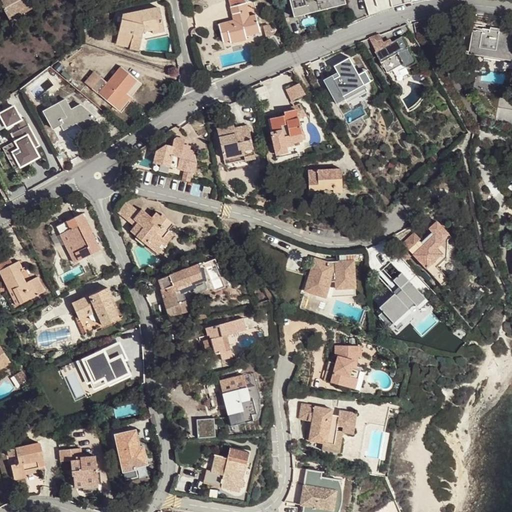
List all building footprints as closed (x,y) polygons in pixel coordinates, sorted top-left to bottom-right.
[(31,4),(28,0),(0,0),(2,3),(0,4),(9,20),(17,15),(16,12),(31,4)] [(290,0),(294,15),(344,3),(343,0),(290,0)] [(408,1),(407,0),(365,0),(370,13),(408,1)] [(230,6),(233,20),(218,24),(222,41),(229,40),(230,43),(247,38),(246,36),(245,31),(259,28),(256,14),(249,16),(245,3),(230,6)] [(16,12),(17,15),(19,17),(34,9),(31,4),(16,12)] [(165,31),(160,7),(123,14),(116,44),(130,47),(129,49),(138,51),(143,31),(144,28),(151,27),(152,29),(153,34),(165,31)] [(266,38),(275,32),(268,24),(263,26),(266,38)] [(477,55),(511,60),(511,30),(505,30),(505,32),(480,28),(481,25),(474,24),(473,31),(475,31),(473,45),(479,46),(477,55)] [(369,38),(376,51),(385,45),(379,34),(369,38)] [(376,51),(375,51),(387,72),(404,63),(406,68),(417,62),(402,36),(385,45),(376,51)] [(332,75),(323,80),(336,103),(345,99),(343,96),(364,85),(370,81),(364,71),(358,74),(349,57),(333,65),(337,72),(339,76),(334,79),(332,75)] [(115,107),(127,93),(137,80),(121,66),(107,82),(101,77),(92,88),(115,107)] [(85,82),(92,88),(101,77),(94,71),(85,82)] [(286,90),(291,102),(305,94),(299,83),(286,90)] [(343,96),(345,99),(365,88),(364,85),(343,96)] [(131,97),(127,93),(115,107),(119,111),(131,97)] [(89,133),(100,120),(80,103),(71,108),(66,99),(43,110),(53,129),(60,125),(63,129),(76,122),(89,133)] [(14,103),(0,110),(0,115),(5,126),(21,118),(14,103)] [(294,109),(296,118),(298,118),(306,116),(301,104),(293,106),(294,109)] [(270,132),(274,149),(287,147),(293,145),(293,143),(306,140),(304,132),(301,132),(298,118),(296,118),(294,109),(284,112),(285,115),(269,118),(272,131),(270,132)] [(16,140),(4,146),(14,168),(40,157),(35,146),(40,144),(28,116),(9,125),(16,140)] [(234,125),(217,129),(225,164),(255,158),(248,125),(240,127),(241,132),(236,133),(235,128),(234,125)] [(156,154),(153,163),(184,170),(191,171),(194,172),(196,163),(193,151),(189,149),(182,148),(183,144),(184,139),(176,137),(174,139),(173,146),(165,145),(156,151),(156,154)] [(287,147),(274,149),(275,155),(288,152),(287,147)] [(63,169),(67,167),(60,153),(56,156),(63,169)] [(341,169),(308,170),(309,190),(333,189),(333,192),(342,191),(341,169)] [(191,171),(184,170),(181,179),(189,181),(191,171)] [(134,225),(137,222),(133,219),(140,211),(127,200),(117,211),(134,225)] [(134,225),(130,231),(136,236),(139,233),(147,240),(145,243),(154,251),(164,239),(167,242),(174,234),(168,229),(173,223),(162,214),(160,216),(156,212),(152,217),(142,209),(140,211),(133,219),(137,222),(134,225)] [(83,213),(56,227),(74,263),(101,249),(83,213)] [(435,223),(429,228),(434,234),(420,248),(415,243),(420,239),(414,233),(403,243),(442,285),(448,278),(437,267),(446,259),(440,252),(446,246),(441,241),(447,235),(435,223)] [(136,236),(145,243),(147,240),(139,233),(136,236)] [(164,239),(154,251),(158,254),(167,242),(164,239)] [(0,260),(0,269),(12,264),(8,256),(0,260)] [(326,262),(314,258),(305,290),(319,295),(321,291),(355,289),(353,260),(339,261),(339,265),(329,265),(328,261),(326,262)] [(12,264),(0,269),(0,272),(7,286),(15,281),(18,286),(13,289),(21,303),(45,291),(37,276),(25,282),(19,270),(22,269),(18,261),(12,264)] [(199,263),(157,280),(161,290),(169,316),(190,310),(187,300),(183,291),(189,289),(188,286),(203,280),(199,263)] [(388,293),(382,294),(383,316),(390,316),(411,315),(417,309),(427,299),(408,278),(399,286),(394,287),(395,290),(395,293),(388,293)] [(188,286),(189,289),(204,284),(203,280),(188,286)] [(15,281),(7,286),(16,305),(21,303),(13,289),(18,286),(15,281)] [(80,319),(86,333),(120,317),(115,308),(110,298),(112,297),(108,287),(89,296),(88,295),(72,302),(80,319)] [(430,302),(427,299),(417,309),(420,312),(430,302)] [(204,309),(197,312),(199,319),(207,317),(204,309)] [(243,318),(206,328),(208,335),(210,335),(212,334),(213,338),(211,339),(203,341),(208,358),(215,356),(215,354),(220,353),(221,359),(232,356),(230,349),(225,350),(222,339),(221,335),(246,329),(243,318)] [(83,335),(86,333),(80,319),(76,321),(83,335)] [(118,343),(86,358),(90,366),(86,368),(92,380),(100,376),(109,372),(113,379),(131,371),(118,343)] [(357,346),(335,345),(335,355),(338,355),(335,363),(339,364),(338,368),(334,367),(331,381),(360,389),(364,370),(360,368),(361,365),(356,364),(357,359),(357,355),(357,346)] [(0,367),(10,361),(0,346),(0,367)] [(90,366),(86,358),(82,360),(86,368),(90,366)] [(24,379),(17,369),(11,372),(18,382),(24,379)] [(109,372),(100,376),(103,384),(113,379),(109,372)] [(227,410),(231,425),(253,420),(251,413),(256,412),(252,398),(249,399),(243,374),(219,381),(227,410)] [(333,409),(302,403),(299,419),(311,421),(308,438),(323,441),(321,450),(333,452),(336,431),(343,432),(353,434),(357,413),(340,410),(339,415),(332,414),(333,409)] [(221,428),(231,425),(227,410),(217,413),(221,428)] [(216,435),(215,417),(197,418),(198,436),(216,435)] [(135,430),(115,434),(119,454),(123,471),(136,468),(135,466),(147,464),(143,446),(139,447),(135,430)] [(343,432),(336,431),(333,452),(339,453),(343,432)] [(8,451),(15,480),(26,477),(25,475),(35,472),(34,469),(39,468),(37,461),(43,459),(44,459),(41,444),(8,451)] [(206,470),(203,482),(222,487),(223,483),(235,487),(242,462),(247,464),(249,453),(230,448),(228,458),(219,455),(215,472),(212,471),(206,470)] [(119,454),(111,456),(115,473),(123,471),(119,454)] [(95,455),(80,457),(80,459),(71,460),(73,486),(82,485),(82,482),(97,480),(95,455)] [(223,483),(222,487),(239,492),(247,464),(242,462),(235,487),(223,483)]
